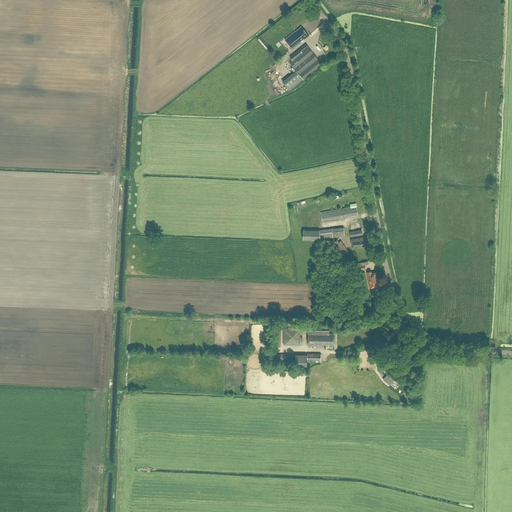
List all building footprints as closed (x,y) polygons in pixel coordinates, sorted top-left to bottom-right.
[(277,39),(292,31),(287,21),(265,33),(272,47),(279,43),(277,39)] [(295,31),(284,39),(292,49),(303,41),(305,40),(304,39),(308,35),(301,27),(295,31)] [(288,58),(288,61),(289,62),(295,69),(303,79),(304,80),(323,64),(305,43),(299,48),(300,49),(294,54),(288,58)] [(303,79),(295,69),(281,80),(289,90),(303,79)] [(350,207),(320,212),(322,221),(358,214),(356,207),(350,208),(350,207)] [(332,228),(319,230),(303,230),(303,239),(319,240),(319,239),(332,237),(332,238),(344,236),(343,227),(332,228)] [(370,236),(351,239),(353,249),(372,246),(372,243),(372,238),(371,238),(370,236)] [(336,244),(339,248),(337,250),(341,257),(348,252),(341,240),(339,242),(337,239),(334,241),(336,244)] [(352,254),(354,261),(368,258),(366,251),(352,254)] [(366,272),(369,288),(379,286),(376,272),(372,273),(371,271),(366,272)] [(329,324),(308,323),(308,346),(328,346),(328,345),(334,345),(334,333),(329,333),(329,324)] [(300,328),(283,328),(283,345),(299,345),(300,328)] [(320,362),(320,354),(307,353),(307,361),(320,362)] [(294,367),(307,367),(307,355),(295,355),(295,359),(294,367)]
